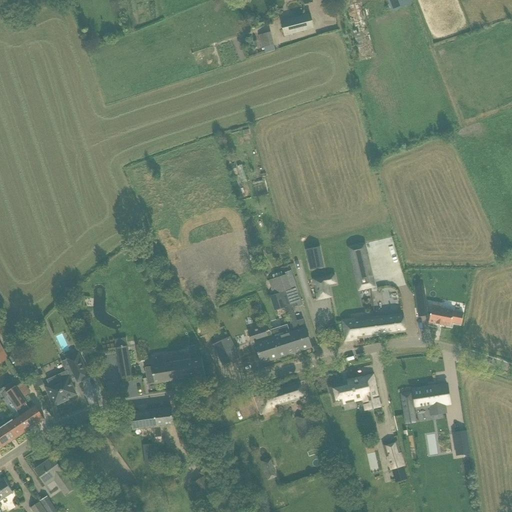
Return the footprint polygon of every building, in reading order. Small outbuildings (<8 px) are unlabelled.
[(387,0),(392,12),(412,4),(410,0),(387,0)] [(309,15),(281,22),(284,36),(313,29),(309,15)] [(261,34),(265,53),(276,51),(273,32),(261,34)] [(364,245),(349,248),(359,291),(374,287),(364,245)] [(283,276),(277,278),(282,292),(282,293),(286,308),(288,308),(288,309),(293,308),(294,307),(295,307),(295,306),(291,293),(295,286),(290,272),(283,274),(283,276)] [(334,276),(314,280),(318,299),(331,297),(327,278),(333,276),(334,278),(334,277),(334,276)] [(277,278),(269,280),(272,289),(276,287),(278,293),(282,292),(277,278)] [(424,290),(415,292),(419,318),(427,317),(427,314),(431,315),(430,316),(429,322),(451,327),(452,323),(461,325),(463,314),(454,312),(454,311),(441,309),(441,305),(433,304),(431,312),(427,311),(424,290)] [(293,308),(288,309),(292,323),(291,323),(294,332),(300,351),(311,347),(308,338),(302,319),(297,321),(293,308)] [(373,317),(376,336),(406,332),(403,314),(375,318),(375,317),(373,317)] [(352,339),(376,336),(373,317),(343,321),(345,340),(352,339)] [(287,325),(271,330),(279,358),(286,355),(300,351),(294,332),(290,333),(287,325)] [(266,327),(249,332),(252,341),(254,341),(261,364),(279,358),(271,330),(267,331),(266,327)] [(229,338),(214,345),(219,356),(220,355),(225,365),(238,359),(233,349),(234,348),(229,338)] [(127,346),(116,348),(121,380),(133,378),(127,346)] [(66,359),(78,383),(90,377),(78,353),(66,359)] [(205,376),(202,357),(191,359),(190,354),(168,357),(169,362),(145,366),(148,384),(155,383),(155,384),(205,376)] [(37,370),(29,374),(32,379),(40,376),(37,370)] [(49,384),(44,386),(50,398),(54,407),(54,405),(63,401),(63,399),(67,398),(67,399),(77,395),(71,383),(72,382),(71,380),(67,371),(47,381),(49,384)] [(348,383),(328,388),(329,388),(330,394),(331,394),(333,403),(343,401),(343,403),(345,403),(346,404),(355,402),(354,401),(363,399),(363,400),(369,398),(370,401),(369,401),(370,404),(370,403),(371,407),(381,404),(378,390),(378,389),(377,389),(376,390),(375,388),(377,387),(376,385),(377,385),(377,384),(376,384),(374,385),(373,383),(374,383),(373,378),(371,378),(371,376),(366,377),(367,378),(362,379),(362,378),(348,381),(347,381),(348,383)] [(255,398),(261,416),(277,411),(276,407),(305,399),(299,382),(255,398)] [(411,392),(402,393),(405,420),(415,418),(413,405),(415,405),(416,407),(433,404),(433,408),(435,408),(435,412),(445,410),(444,403),(448,402),(447,391),(448,391),(447,384),(429,387),(429,388),(424,389),(424,386),(413,388),(414,395),(411,395),(411,392)] [(35,406),(30,409),(26,403),(28,402),(16,385),(6,392),(8,396),(7,397),(20,416),(0,429),(0,449),(44,420),(35,406)] [(171,408),(132,413),(134,430),(151,428),(151,430),(154,430),(155,438),(162,437),(160,427),(173,425),(171,408)] [(308,414),(296,418),(302,439),(303,441),(315,437),(308,414)] [(179,433),(184,444),(191,441),(186,430),(179,433)] [(464,432),(453,433),(456,454),(467,453),(464,432)] [(387,439),(392,465),(404,462),(398,437),(387,439)] [(191,441),(184,444),(188,451),(194,447),(191,441)] [(154,444),(144,445),(146,462),(156,461),(154,444)] [(200,457),(193,461),(198,469),(205,465),(200,457)] [(42,465),(35,470),(45,483),(53,478),(61,489),(70,483),(52,458),(46,463),(48,465),(44,468),(42,465)] [(261,461),(267,480),(277,477),(271,458),(261,461)] [(188,486),(204,511),(236,511),(209,468),(199,474),(202,478),(188,486)] [(4,480),(0,482),(0,507),(1,507),(0,504),(0,501),(6,497),(13,493),(6,483),(4,480)] [(57,511),(47,496),(40,501),(47,511),(57,511)] [(31,508),(34,511),(45,511),(39,502),(31,508)]
